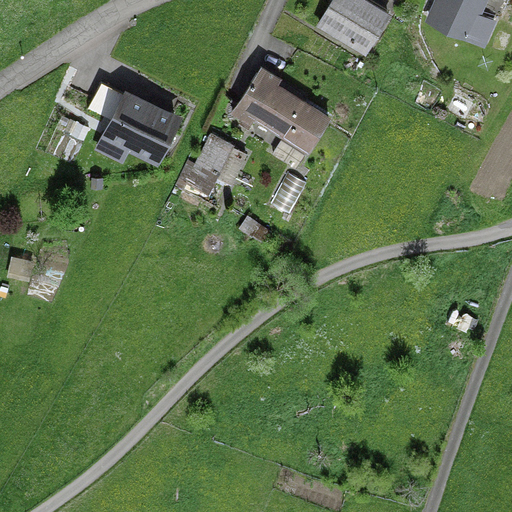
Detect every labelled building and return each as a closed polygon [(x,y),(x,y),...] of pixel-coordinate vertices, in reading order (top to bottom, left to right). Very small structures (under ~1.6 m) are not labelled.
[(386,16),(359,0),(331,0),(317,23),(364,51),(386,16)] [(436,0),(428,20),(465,37),(478,8),(498,17),(505,0),(436,0)] [(278,79),(259,67),(230,113),(240,119),(238,123),(246,129),(253,118),(281,136),(271,153),(295,168),(305,151),(306,152),(327,119),(274,85),(278,79)] [(153,159),(173,119),(126,95),(106,135),(153,159)] [(195,165),(186,160),(173,188),(214,208),(226,184),(229,185),(244,153),(228,146),(229,144),(210,135),(195,165)] [(246,219),(239,231),(250,237),(257,225),(246,219)]
